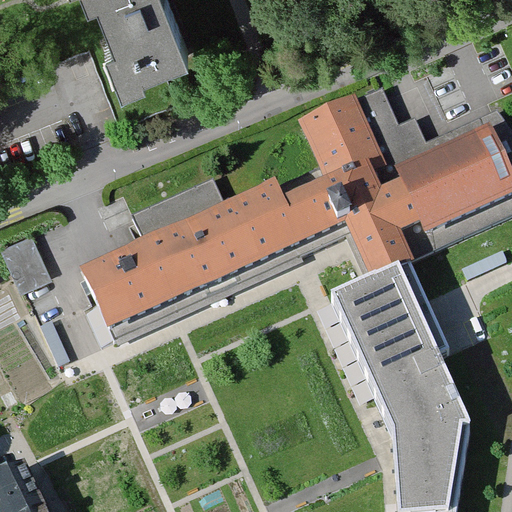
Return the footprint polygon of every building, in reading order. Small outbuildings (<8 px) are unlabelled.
[(182,0),(96,0),(98,4),(107,0),(108,0),(128,46),(121,49),(139,93),(165,82),(162,75),(206,56),(182,0)] [(356,100),(295,128),(322,189),(283,206),(276,190),(227,212),(214,183),(133,219),(145,248),(83,276),(99,311),(85,317),(100,350),(115,343),(118,349),(304,267),(301,261),(349,239),(372,290),(333,307),(392,441),(397,511),(458,511),(470,434),(439,363),(449,359),(411,272),(416,270),(413,264),(511,219),(511,135),(496,116),(427,147),(416,123),(400,130),(383,92),(358,104),(356,100)] [(20,290),(52,277),(35,232),(3,245),(20,290)] [(503,253),(462,271),(468,284),(509,266),(503,253)] [(46,511),(26,474),(0,487),(0,511),(46,511)]
